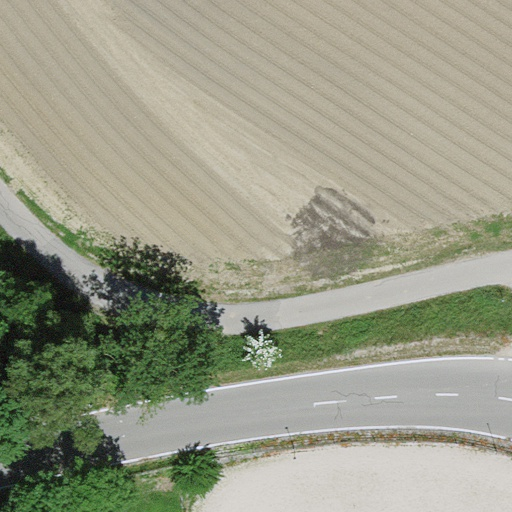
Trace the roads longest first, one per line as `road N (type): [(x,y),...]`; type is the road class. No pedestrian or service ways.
road 1 (track): [(0,204),(42,255),(105,303),(191,330),(311,317),(511,264)]
road 2 (tertiary): [(511,400),(445,394),(328,401),(182,422),(0,462)]
